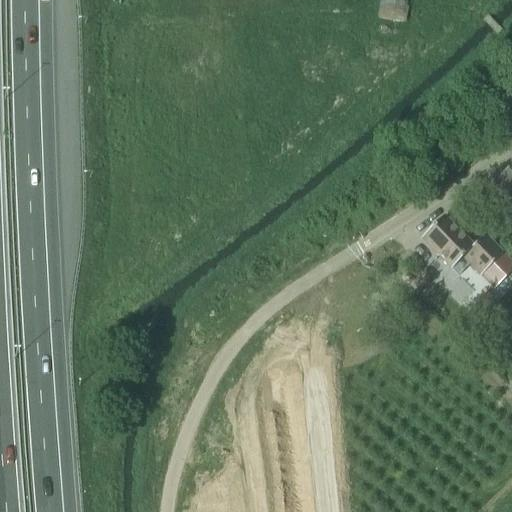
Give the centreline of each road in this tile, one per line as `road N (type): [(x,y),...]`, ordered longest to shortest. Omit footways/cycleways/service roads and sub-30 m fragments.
road 1 (motorway): [(55,511),(31,0)]
road 2 (track): [(382,237),(303,273),(250,322),(202,388),(173,463),(167,511)]
road 3 (unclassified): [(328,511),(317,317),(340,273),(382,237)]
road 4 (residential): [(382,237),(511,143)]
